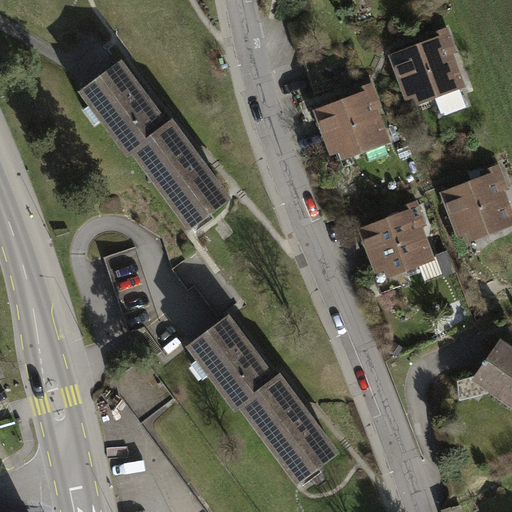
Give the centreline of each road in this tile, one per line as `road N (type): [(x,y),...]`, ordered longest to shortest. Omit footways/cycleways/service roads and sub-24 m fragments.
road 1 (residential): [(421,511),(293,190),(240,0)]
road 2 (secondary): [(0,197),(47,352),(81,511)]
